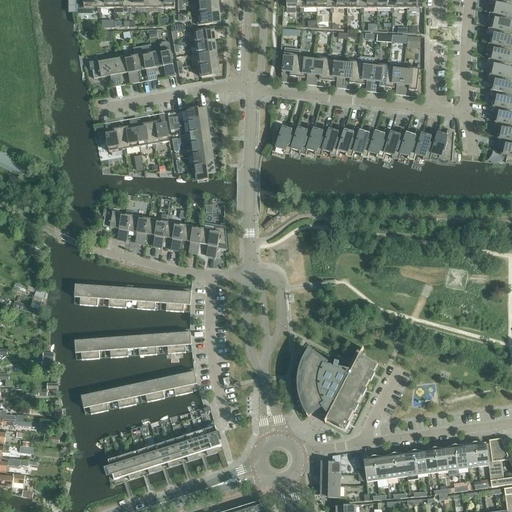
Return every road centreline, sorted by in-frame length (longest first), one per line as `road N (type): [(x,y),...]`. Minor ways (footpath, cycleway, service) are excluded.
road 1 (residential): [(251,272),(251,83)]
road 2 (residential): [(251,83),(432,108)]
road 3 (residential): [(511,424),(361,442)]
road 4 (residential): [(228,425),(210,276)]
road 5 (residential): [(107,107),(251,83)]
road 6 (unclassified): [(135,511),(261,467)]
road 7 (residential): [(86,249),(210,276)]
